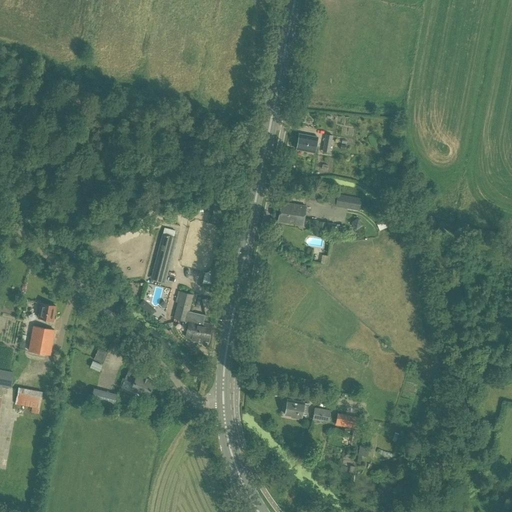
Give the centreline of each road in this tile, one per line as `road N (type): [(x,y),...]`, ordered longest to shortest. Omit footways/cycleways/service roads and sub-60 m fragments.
road 1 (primary): [(223,407),(226,351),(297,0)]
road 2 (unclassified): [(223,407),(186,392),(0,208)]
